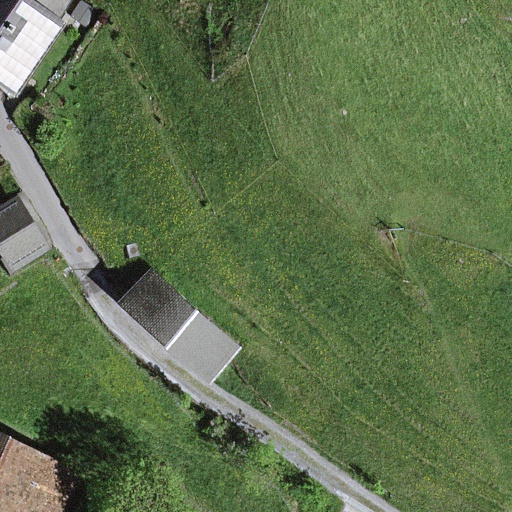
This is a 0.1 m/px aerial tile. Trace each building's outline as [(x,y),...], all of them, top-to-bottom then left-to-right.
[(0,0),(0,72),(17,84),(59,23),(28,3),(30,0),(0,0)] [(30,0),(28,3),(59,23),(74,0),(30,0)] [(0,214),(0,242),(14,265),(42,248),(16,205),(0,214)] [(176,292),(152,271),(125,301),(149,322),(176,292)] [(198,311),(176,292),(149,322),(171,341),(198,311)] [(209,375),(236,344),(198,311),(171,341),(209,375)] [(0,463),(9,443),(0,438),(0,463)] [(51,472),(55,463),(9,443),(0,463),(0,511),(33,511),(36,507),(47,511),(59,511),(73,482),(51,472)]
